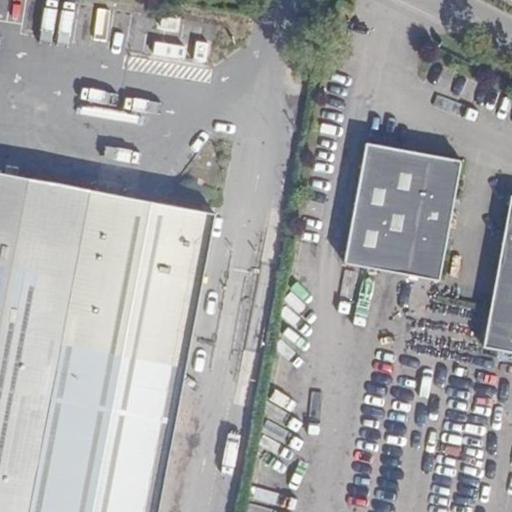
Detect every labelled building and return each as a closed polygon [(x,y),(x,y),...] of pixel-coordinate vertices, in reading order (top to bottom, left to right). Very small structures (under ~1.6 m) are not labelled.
[(368,144),(346,263),(442,281),(463,163),(368,144)] [(0,174),(0,235),(80,250),(92,192),(0,174)] [(80,250),(0,235),(0,511),(157,511),(190,341),(214,215),(92,192),(80,250)] [(511,208),(486,351),(511,355),(511,208)] [(352,301),(352,273),(338,273),(338,301),(352,301)] [(208,492),(212,471),(199,468),(196,489),(208,492)]
